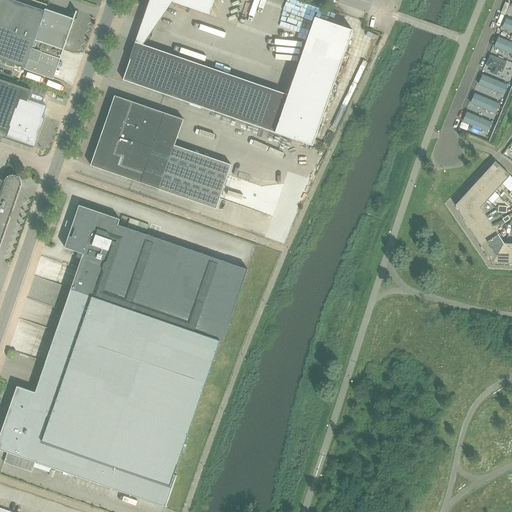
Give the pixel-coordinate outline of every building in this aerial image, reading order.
[(70,32),(74,19),(76,14),(75,14),(74,19),(45,9),(44,11),(12,0),(0,0),(0,27),(35,40),(63,50),(67,39),(66,40),(65,39),(68,30),(69,31),(69,32),(70,32)] [(145,18),(145,20),(145,21),(156,25),(170,3),(171,4),(172,2),(209,15),(214,0),(151,0),(151,2),(149,4),(148,6),(148,8),(147,9),(147,11),(146,13),(145,18)] [(304,48),(342,61),(352,30),(326,21),(315,17),(304,48)] [(511,40),(511,18),(508,17),(500,36),(511,40)] [(0,59),(54,79),(63,50),(35,40),(0,27),(0,59)] [(511,40),(500,36),(491,55),(511,63),(511,40)] [(313,146),(342,61),(304,48),(288,95),(143,45),(144,44),(135,41),(129,59),(130,59),(123,80),(313,146)] [(510,85),(511,79),(511,63),(491,55),(483,74),(510,85)] [(476,91),(502,103),(510,85),(483,74),(476,91)] [(0,132),(5,134),(18,96),(28,100),(31,91),(0,79),(0,132)] [(493,122),(502,103),(476,91),(467,111),(493,122)] [(46,106),(28,100),(18,96),(5,134),(5,136),(4,136),(4,137),(33,146),(35,147),(45,118),(42,117),(46,106)] [(94,164),(91,165),(140,183),(216,209),(231,165),(175,145),(156,139),(165,113),(115,96),(116,99),(94,164)] [(505,117),(509,106),(504,104),(500,115),(505,117)] [(486,140),(493,122),(467,111),(460,128),(486,140)] [(497,135),(501,125),(496,123),(492,133),(497,135)] [(487,170),(488,171),(500,182),(502,184),(510,176),(506,172),(507,172),(495,162),(487,170)] [(500,182),(488,171),(487,170),(480,178),(495,192),(502,184),(500,182)] [(0,245),(20,186),(21,185),(21,184),(21,183),(21,182),(20,180),(20,179),(19,178),(18,177),(17,176),(16,176),(15,175),(13,175),(12,175),(11,175),(10,175),(9,176),(8,176),(7,177),(6,178),(5,179),(5,180),(4,181),(0,179),(0,245)] [(488,200),(495,192),(480,178),(473,186),(488,200)] [(469,227),(470,227),(486,216),(481,207),(488,200),(473,186),(455,205),(469,227)] [(83,254),(71,289),(220,341),(223,342),(248,269),(118,224),(120,219),(79,205),(71,228),(72,228),(72,227),(75,228),(72,237),(69,236),(69,235),(64,247),(83,254)] [(486,216),(470,227),(469,227),(475,236),(492,225),(486,216)] [(498,234),(492,225),(475,236),(481,245),(498,234)] [(492,263),(493,262),(504,243),(498,234),(481,245),(492,263)] [(492,263),(511,264),(511,243),(504,243),(493,262),(492,263)] [(220,341),(71,289),(63,310),(74,314),(56,365),(45,362),(35,392),(17,386),(6,418),(7,419),(7,418),(9,419),(6,427),(4,427),(4,426),(3,426),(0,434),(0,449),(7,452),(5,458),(33,468),(35,462),(165,507),(176,475),(174,474),(220,341)]
